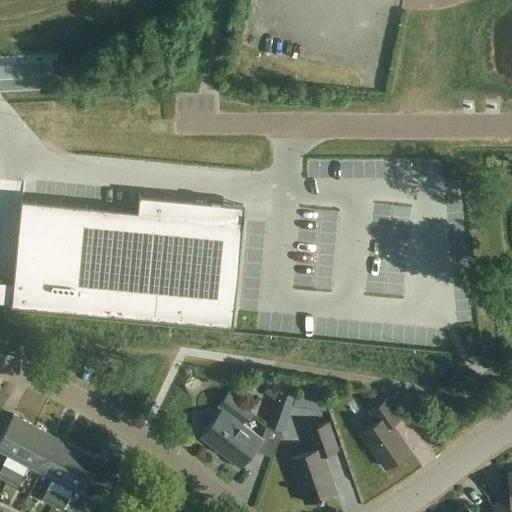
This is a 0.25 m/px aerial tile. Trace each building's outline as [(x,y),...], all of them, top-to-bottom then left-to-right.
[(0,89),(47,87),(46,62),(0,64),(0,89)] [(22,197),(10,304),(232,325),(243,206),(140,195),(139,211),(22,197)] [(511,235),(511,234),(510,214),(495,216),(497,236),(511,235)] [(280,387),(266,425),(281,431),(295,393),(280,387)] [(200,436),(240,466),(262,437),(242,422),(251,410),(228,392),(218,406),(222,408),(200,436)] [(363,434),(386,469),(411,450),(392,425),(403,418),(388,399),(369,413),(376,423),(363,434)] [(0,467),(0,477),(6,480),(35,427),(12,415),(0,437),(0,451),(7,455),(0,467)] [(290,459),(305,503),(336,493),(324,456),(339,451),(329,423),(306,431),(313,451),(290,459)] [(35,427),(6,480),(17,486),(27,466),(39,473),(57,439),(35,427)] [(57,439),(39,473),(51,479),(41,498),(52,504),(80,451),(57,439)] [(80,451),(52,504),(62,509),(72,490),(84,497),(102,463),(80,451)] [(509,500),(492,506),(496,511),(511,511),(511,472),(508,473),(509,500)] [(95,489),(89,502),(99,507),(105,493),(95,489)]
